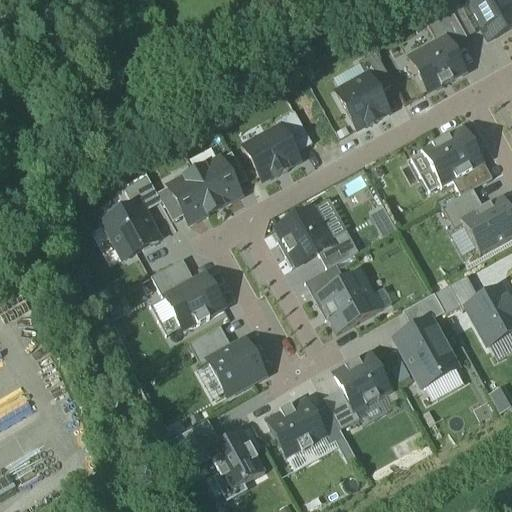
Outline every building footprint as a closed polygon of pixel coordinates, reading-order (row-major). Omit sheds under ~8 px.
[(511,31),(511,10),(506,0),(463,0),(488,45),(511,31)] [(446,38),(408,58),(428,96),(467,76),(446,38)] [(359,64),(366,77),(376,95),(392,86),(376,55),(359,64)] [(366,77),(335,94),(356,135),(388,118),(376,95),(366,77)] [(302,166),(280,127),(239,150),(262,189),(302,166)] [(421,154),(440,189),(482,165),(463,130),(421,154)] [(216,212),(244,197),(220,155),(192,171),(216,212)] [(189,228),(216,212),(192,171),(165,186),(189,228)] [(462,224),(483,214),(472,193),(442,208),(453,229),(462,224)] [(483,214),(462,224),(480,257),(511,240),(511,216),(505,202),(483,214)] [(121,268),(163,245),(140,204),(98,227),(121,268)] [(313,208),(274,229),(296,269),(335,247),(313,208)] [(381,241),(394,235),(381,209),(368,215),(381,241)] [(161,298),(181,334),(228,307),(207,272),(161,298)] [(353,278),(314,300),(336,339),(374,318),(367,304),(373,300),(365,285),(358,288),(353,278)] [(457,308),(482,350),(511,333),(511,310),(497,285),(457,308)] [(390,341),(419,393),(461,369),(432,318),(390,341)] [(204,362),(225,399),(268,374),(247,337),(204,362)] [(333,381),(353,415),(395,391),(375,357),(333,381)] [(303,403),(266,422),(286,460),(323,441),(310,417),(303,403)] [(328,408),(310,417),(323,441),(326,448),(343,439),(328,408)] [(265,475),(243,433),(209,450),(231,493),(265,475)] [(9,482),(0,485),(0,498),(14,494),(9,482)]
